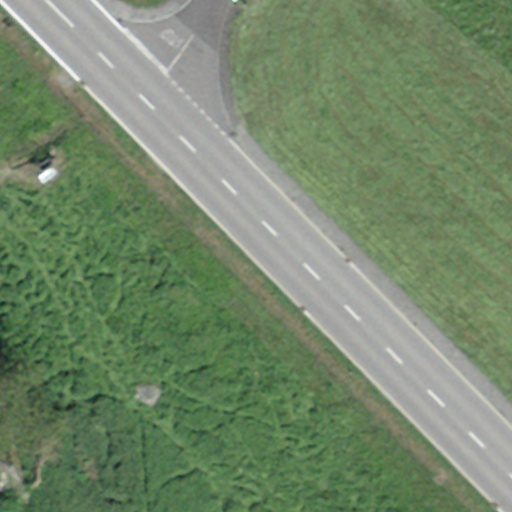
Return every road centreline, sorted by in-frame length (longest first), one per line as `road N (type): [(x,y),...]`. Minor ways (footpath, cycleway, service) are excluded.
road 1 (secondary): [(511,478),(142,102)]
road 2 (secondary): [(142,102),(43,0)]
road 3 (residential): [(208,0),(188,45),(142,102)]
